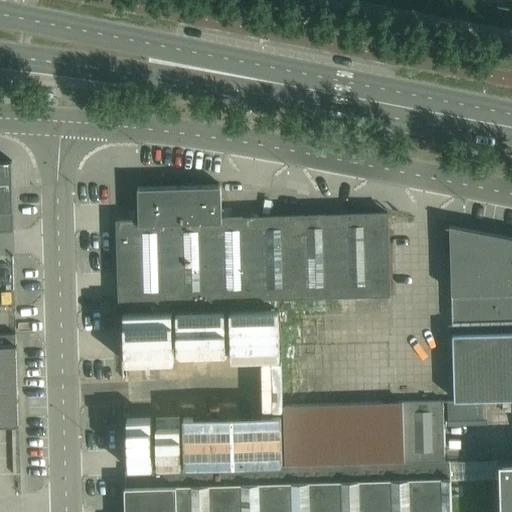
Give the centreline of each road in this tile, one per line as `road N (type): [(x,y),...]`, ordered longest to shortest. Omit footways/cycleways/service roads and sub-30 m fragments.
road 1 (unclassified): [(511,195),(275,149),(56,124)]
road 2 (unclassified): [(69,511),(56,124)]
road 3 (secondary): [(218,74),(511,127)]
road 4 (secondary): [(218,74),(122,39),(0,13)]
road 5 (secondary): [(0,57),(218,74)]
